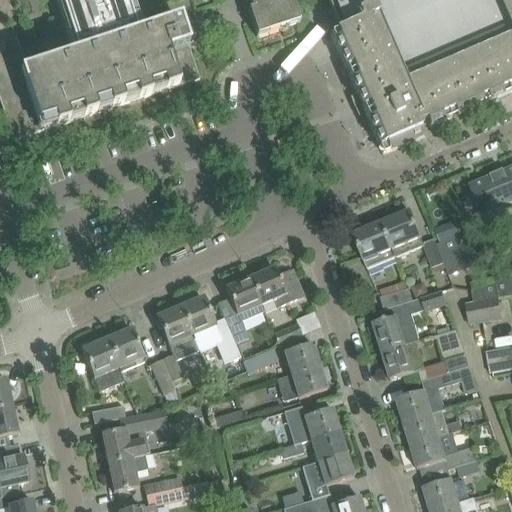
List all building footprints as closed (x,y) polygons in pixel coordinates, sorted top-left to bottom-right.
[(60,0),(77,55),(136,35),(124,0),(60,0)] [(248,0),(252,11),(248,12),(257,38),(279,31),(277,26),(285,23),(287,29),(300,24),(291,0),(248,0)] [(511,0),(327,0),(329,4),(341,31),(330,36),(344,67),(348,77),(382,157),(397,151),(424,139),(418,126),(427,122),(430,129),(511,93),(511,0)] [(16,40),(0,45),(0,105),(12,143),(199,81),(179,21),(136,35),(77,55),(26,72),(16,40)] [(511,168),(507,169),(508,172),(470,188),(482,218),(511,205),(511,168)] [(431,270),(444,266),(440,258),(437,247),(435,242),(423,246),(410,213),(381,225),(396,260),(423,248),(431,270)] [(396,260),(381,225),(353,237),(354,240),(351,241),(355,250),(358,249),(368,272),(396,260)] [(459,238),(437,247),(440,258),(463,249),(459,238)] [(275,270),(250,281),(261,308),(275,302),(279,310),(304,299),(293,271),(278,278),(275,270)] [(448,276),(429,282),(433,294),(452,288),(448,276)] [(511,279),(472,293),(475,306),(487,304),(511,299),(511,279)] [(261,308),(250,281),(225,291),(229,302),(218,306),(229,333),(228,334),(234,347),(248,342),(241,324),(263,314),(261,308)] [(409,291),(380,300),(384,312),(413,303),(409,291)] [(409,319),(444,309),(440,294),(413,303),(384,312),(384,313),(380,314),(381,316),(382,315),(385,323),(373,326),(382,355),(417,344),(409,319)] [(203,301),(180,310),(193,343),(194,343),(198,353),(216,346),(225,367),(239,361),(234,347),(228,334),(223,322),(214,327),(203,301)] [(491,324),(487,304),(475,306),(466,308),(469,327),(491,324)] [(193,343),(180,310),(157,320),(175,363),(198,353),(194,343),(193,343)] [(302,338),(298,327),(273,337),(278,348),(302,338)] [(145,364),(131,331),(106,342),(120,375),(145,364)] [(425,371),(417,344),(382,355),(391,383),(419,375),(422,385),(470,370),(470,369),(469,369),(458,332),(437,338),(446,364),(425,371)] [(120,375),(106,342),(81,352),(99,395),(124,384),(120,375)] [(319,370),(312,346),(284,355),(291,378),(319,370)] [(511,350),(485,355),(488,375),(511,371),(511,350)] [(273,352),(243,364),(247,376),(277,363),(273,352)] [(172,358),(161,362),(173,390),(174,390),(184,385),(172,358)] [(173,390),(161,362),(150,367),(165,402),(177,397),(174,390),(173,390)] [(327,393),(319,370),(291,378),(277,382),(280,393),(294,389),(298,402),(327,393)] [(425,394),(396,402),(404,426),(432,417),(432,416),(442,413),(442,414),(445,413),(438,391),(473,380),(470,370),(422,385),(425,394)] [(0,411),(12,409),(5,381),(0,382),(0,411)] [(94,427),(125,420),(123,408),(91,415),(94,427)] [(0,451),(9,450),(7,439),(18,437),(12,409),(0,411),(0,451)] [(301,410),(286,414),(292,435),(296,447),(301,446),(311,443),(310,443),(339,434),(332,411),(304,419),(301,410)] [(119,434),(101,438),(107,466),(145,458),(144,457),(148,456),(144,435),(166,431),(165,424),(163,413),(125,421),(125,420),(117,422),(119,434)] [(238,413),(212,420),(215,430),(241,422),(238,413)] [(442,413),(432,416),(432,417),(404,426),(411,449),(452,436),(451,435),(472,429),(469,420),(446,427),(442,414),(442,413)] [(346,457),(339,434),(310,443),(311,443),(317,466),(346,457)] [(452,436),(411,449),(418,472),(420,471),(446,463),(450,474),(456,472),(477,466),(472,450),(457,455),(452,436)] [(296,447),(281,451),(284,461),(304,455),(301,446),(296,447)] [(9,450),(0,451),(0,500),(2,500),(19,496),(17,487),(28,485),(23,459),(18,460),(15,449),(9,450)] [(317,466),(302,471),(312,503),(320,500),(320,501),(329,498),(326,489),(353,480),(346,457),(317,466)] [(147,472),(145,458),(107,466),(114,495),(138,490),(135,475),(147,472)] [(477,466),(456,472),(458,480),(463,478),(479,474),(477,466)] [(145,498),(181,490),(179,479),(143,487),(145,498)] [(425,490),(423,491),(429,511),(440,511),(470,503),(464,483),(453,486),(452,482),(425,490)] [(209,496),(206,485),(181,490),(145,498),(148,509),(168,504),(168,505),(209,496)] [(312,503),(284,511),(283,511),(362,511),(359,499),(332,508),(329,498),(320,501),(320,500),(312,503)] [(470,503),(440,511),(477,511),(475,502),(470,503)]
